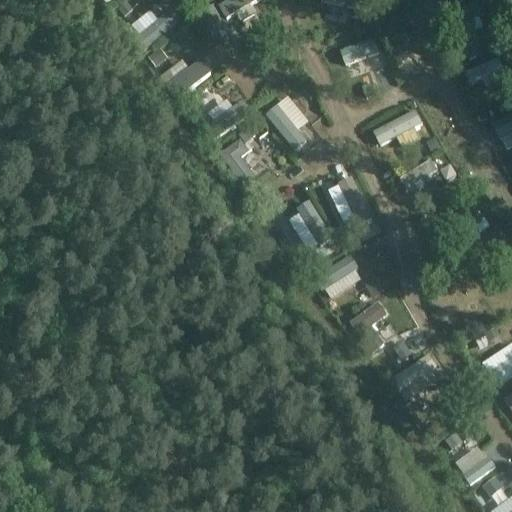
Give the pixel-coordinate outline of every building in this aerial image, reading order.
[(204,49),(169,72),(180,89),(215,66),(204,49)] [(348,81),(348,93),(367,93),(367,81),(348,81)] [(225,93),(204,104),(215,125),(236,114),(225,93)] [(280,94),(261,108),(292,148),(310,135),(280,94)] [(370,123),(381,147),(409,135),(405,126),(421,119),(414,103),(370,123)] [(240,179),(260,169),(242,133),(222,143),(240,179)] [(437,158),(450,153),(444,141),(432,147),(437,158)] [(431,152),(397,169),(408,192),(442,174),(431,152)] [(344,221),(369,212),(352,170),(327,180),(344,221)] [(297,198),(300,206),(292,209),(305,245),(328,237),(313,192),(297,198)] [(349,250),(319,266),(331,288),(361,273),(349,250)] [(363,297),(385,284),(377,269),(355,282),(363,297)] [(386,337),(376,320),(387,314),(377,296),(351,311),(372,346),(386,337)] [(473,333),(478,345),(490,340),(485,328),(473,333)] [(491,380),(511,371),(511,338),(479,352),(491,380)] [(400,387),(440,368),(431,349),(391,368),(400,387)] [(468,476),(501,462),(494,446),(485,450),(479,435),(455,446),(468,476)]
